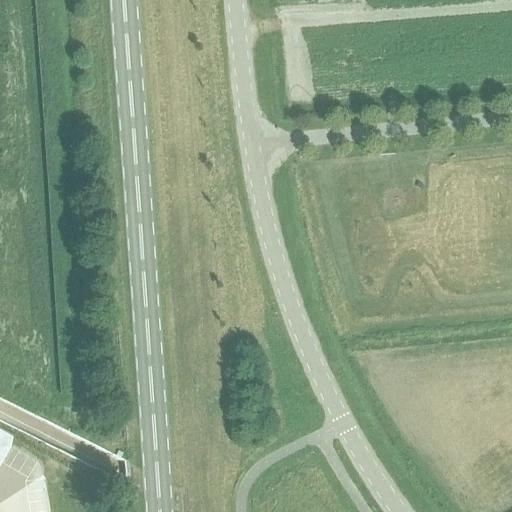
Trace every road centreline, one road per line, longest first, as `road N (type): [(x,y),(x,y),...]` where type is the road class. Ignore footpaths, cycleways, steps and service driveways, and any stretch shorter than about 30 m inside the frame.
road 1 (tertiary): [(398,511),(344,425),(288,298),(251,147),(239,0)]
road 2 (secondary): [(122,0),(159,511)]
road 3 (unknown): [(251,147),(511,115)]
